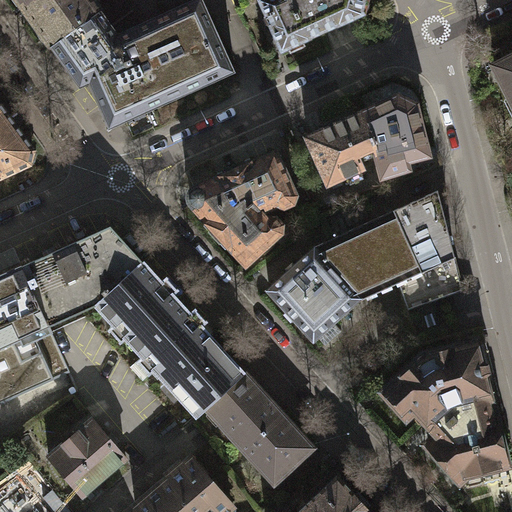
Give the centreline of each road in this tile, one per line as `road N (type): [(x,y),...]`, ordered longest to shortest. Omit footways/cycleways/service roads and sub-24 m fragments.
road 1 (residential): [(115,175),(425,511)]
road 2 (residential): [(115,175),(431,29)]
road 3 (residential): [(511,334),(431,29)]
road 4 (residential): [(0,35),(85,153),(115,175)]
road 5 (residential): [(115,175),(0,227)]
